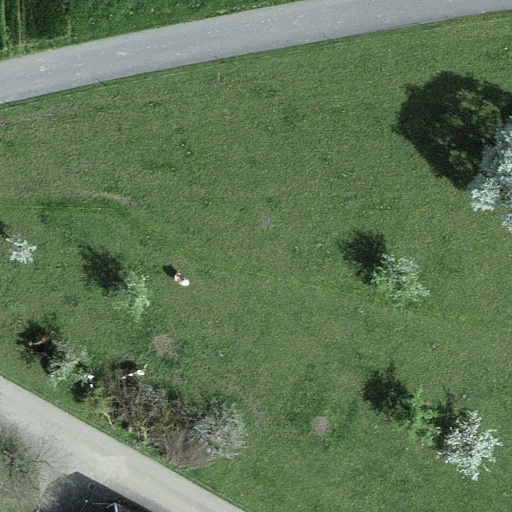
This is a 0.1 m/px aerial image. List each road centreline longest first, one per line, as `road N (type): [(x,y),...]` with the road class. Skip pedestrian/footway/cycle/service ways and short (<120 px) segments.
road 1 (unclassified): [(0,84),(183,41),(441,0)]
road 2 (unclassified): [(0,410),(174,511)]
